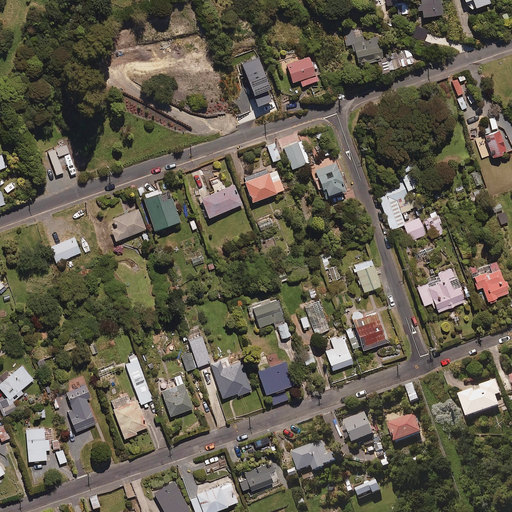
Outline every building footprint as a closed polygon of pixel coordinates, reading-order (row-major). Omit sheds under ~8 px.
[(406,1),(396,1),(397,12),(406,12),(406,1)] [(351,42),(354,61),(381,56),(377,35),(363,38),(361,27),(343,30),(345,43),(351,42)] [(413,60),(410,46),(384,52),(385,57),(378,59),(380,68),(413,60)] [(317,78),(309,54),(284,62),(290,79),(298,76),(301,83),(317,78)] [(490,154),(504,149),(498,130),(495,131),(493,124),(482,128),(490,154)] [(309,161),(301,139),(283,146),(291,168),(309,161)] [(280,156),(274,141),(266,144),(272,159),(280,156)] [(341,176),(335,160),(314,168),(312,174),(316,186),(318,185),(322,196),(332,192),(332,194),(343,190),(338,177),(341,176)] [(282,188),(275,167),(243,179),(251,200),(282,188)] [(404,221),(403,216),(409,213),(408,209),(424,203),(412,168),(395,174),(398,181),(385,185),(387,192),(378,195),(389,227),(404,221)] [(240,204),(233,184),(200,196),(207,216),(240,204)] [(178,217),(170,193),(160,196),(158,188),(141,194),(153,229),(172,223),(170,220),(178,217)] [(145,228),(138,207),(112,216),(113,220),(112,229),(114,237),(145,228)] [(442,222),(438,211),(422,217),(430,237),(444,232),(440,223),(442,222)] [(426,234),(420,217),(404,223),(411,240),(426,234)] [(79,249),(73,235),(49,245),(55,260),(79,249)] [(327,266),(330,265),(327,258),(331,256),(329,252),(320,255),(324,267),(327,266)] [(380,283),(370,257),(353,263),(363,290),(380,283)] [(507,290),(496,260),(476,267),(474,264),(468,266),(476,288),(482,286),(486,297),(507,290)] [(330,265),(327,266),(332,280),(341,277),(336,263),(330,265)] [(423,302),(430,299),(433,306),(435,305),(437,309),(465,298),(452,266),(437,273),(438,275),(415,284),(423,302)] [(277,323),(282,322),(275,299),(269,301),(268,297),(258,300),(259,302),(247,305),(250,319),(255,318),(258,327),(273,323),(273,324),(277,323)] [(328,327),(319,299),(304,304),(314,332),(328,327)] [(384,336),(375,310),(351,318),(362,348),(372,345),(371,341),(384,336)] [(308,324),(306,314),(299,316),(302,325),(308,324)] [(282,322),(277,323),(280,336),(289,333),(286,321),(282,322)] [(209,360),(198,325),(184,330),(196,364),(209,360)] [(352,361),(343,334),(330,338),(333,347),(325,349),(331,368),(352,361)] [(314,360),(310,346),(301,349),(304,363),(314,360)] [(194,366),(189,349),(179,352),(184,369),(194,366)] [(136,396),(138,403),(152,398),(135,352),(126,355),(128,360),(123,362),(136,396)] [(42,355),(34,359),(39,369),(47,365),(42,355)] [(292,381),(284,357),(255,366),(263,391),(269,389),(273,402),(289,397),(285,384),(292,381)] [(224,365),(221,358),(209,362),(221,396),(236,390),(237,393),(250,388),(240,360),(224,365)] [(116,370),(113,362),(98,367),(101,376),(116,370)] [(32,377),(20,363),(0,379),(0,387),(11,401),(23,391),(20,388),(32,377)] [(179,376),(158,384),(169,416),(191,408),(179,376)] [(501,394),(496,381),(458,395),(467,417),(500,405),(496,396),(501,394)] [(413,382),(405,385),(409,398),(417,395),(413,382)] [(89,396),(84,383),(64,390),(68,402),(65,403),(74,429),(94,422),(85,397),(89,396)] [(138,403),(136,396),(127,400),(124,393),(110,398),(112,405),(111,405),(121,435),(135,431),(134,428),(146,424),(138,403)] [(5,396),(0,398),(0,408),(2,414),(11,410),(5,396)] [(373,432),(364,411),(343,420),(352,440),(373,432)] [(422,432),(414,413),(387,424),(395,443),(422,432)] [(9,435),(2,422),(0,423),(0,436),(1,439),(9,435)] [(44,438),(43,426),(24,428),(27,459),(45,457),(44,448),(49,448),(48,438),(44,438)] [(327,452),(322,440),(291,450),(297,469),(311,465),(312,468),(337,460),(334,450),(327,452)] [(66,460),(62,449),(51,453),(55,464),(66,460)] [(245,480),(239,483),(243,493),(277,480),(271,465),(243,476),(245,480)] [(380,489),(375,476),(363,481),(364,483),(354,487),(359,498),(380,489)] [(207,511),(236,501),(229,480),(214,486),(214,487),(195,494),(197,498),(189,501),(193,511),(196,511),(201,510),(201,511),(207,511)] [(132,483),(125,485),(128,497),(135,495),(132,483)] [(174,483),(154,494),(163,511),(186,511),(189,511),(174,483)] [(99,504),(95,493),(87,496),(91,508),(99,504)]
